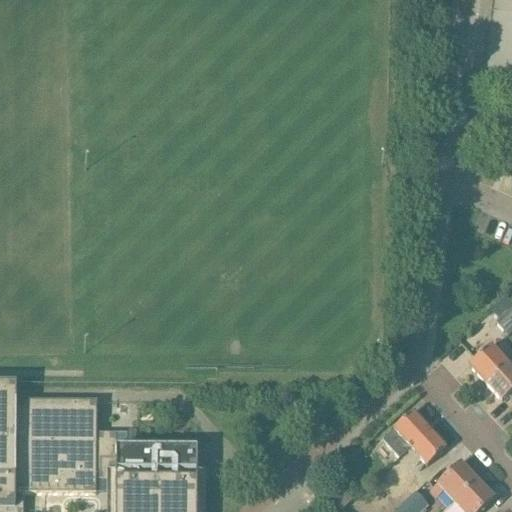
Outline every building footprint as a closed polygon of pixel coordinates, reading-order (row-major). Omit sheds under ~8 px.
[(511,335),(511,310),(496,326),(509,339),(511,335)] [(486,386),(508,366),(491,348),(470,368),(486,386)] [(511,361),(508,366),(486,386),(503,403),(511,394),(511,361)] [(16,388),(0,388),(0,511),(23,511),(23,497),(96,498),(96,483),(115,483),(114,511),(196,511),(197,451),(116,451),(116,437),(96,437),(97,405),(16,404),(16,397),(16,388)] [(410,451),(411,451),(430,434),(413,415),(382,444),(399,461),(410,451)] [(447,452),(430,434),(411,451),(428,469),(447,452)] [(444,494),(455,506),(477,484),(460,467),(430,496),(436,502),(444,494)] [(390,491),(400,482),(389,469),(379,477),(390,491)] [(410,477),(393,491),(401,502),(419,488),(410,477)] [(483,511),(494,502),(477,484),(455,506),(461,511),(483,511)] [(343,493),(332,504),(339,511),(342,511),(352,503),(343,493)] [(424,511),(428,508),(416,495),(398,511),(424,511)]
